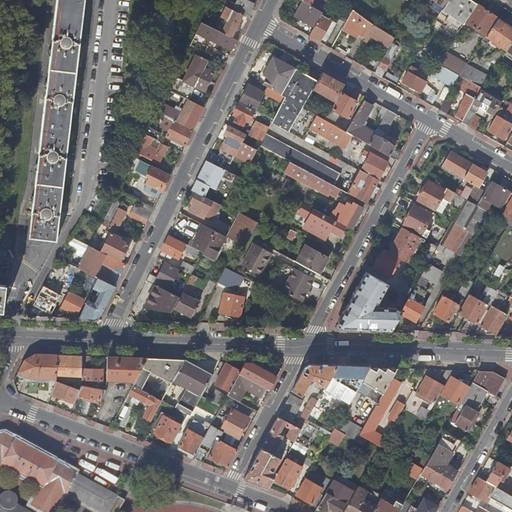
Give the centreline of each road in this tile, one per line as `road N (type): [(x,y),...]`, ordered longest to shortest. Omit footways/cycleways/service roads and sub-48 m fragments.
road 1 (residential): [(10,336),(86,195),(110,0)]
road 2 (residential): [(104,338),(259,22)]
road 3 (residential): [(305,346),(429,121)]
road 4 (residential): [(0,399),(228,487)]
road 5 (residential): [(511,353),(305,346)]
road 6 (residential): [(305,346),(104,338)]
road 7 (residential): [(259,22),(429,121)]
road 8 (residential): [(305,346),(228,487)]
road 9 (residential): [(447,511),(511,398)]
